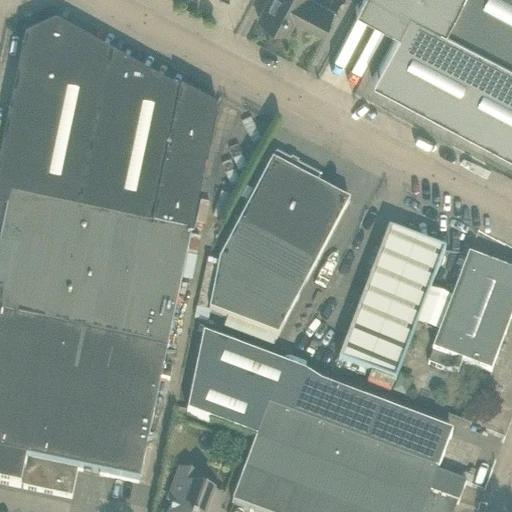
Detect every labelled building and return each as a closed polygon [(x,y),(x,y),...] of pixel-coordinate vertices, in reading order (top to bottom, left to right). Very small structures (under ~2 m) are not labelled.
[(267,0),(267,2),(257,19),(286,34),(293,20),(319,34),(331,11),(310,0),(267,0)] [(511,154),(511,0),(357,0),(354,7),(397,30),(371,79),(511,154)] [(0,484),(71,500),(77,472),(138,484),(160,380),(169,382),(172,368),(163,367),(166,351),(190,237),(204,171),(205,171),(216,116),(211,113),(178,95),(178,96),(54,27),(24,42),(0,153),(0,210),(6,212),(0,238),(0,484)] [(277,339),(339,221),(349,204),(313,185),(316,180),(274,157),(237,228),(219,263),(209,313),(277,339)] [(388,232),(363,298),(419,319),(444,253),(388,232)] [(511,274),(468,258),(432,354),(427,364),(457,376),(461,365),(490,376),(511,317),(511,274)] [(394,385),(419,319),(363,298),(338,364),(394,385)] [(451,436),(432,429),(320,388),(304,377),(203,338),(187,416),(255,442),(231,506),(247,511),(453,511),(456,505),(458,506),(465,485),(437,475),(451,436)] [(217,511),(222,502),(198,493),(203,480),(180,471),(175,484),(168,504),(173,506),(170,511),(217,511)]
